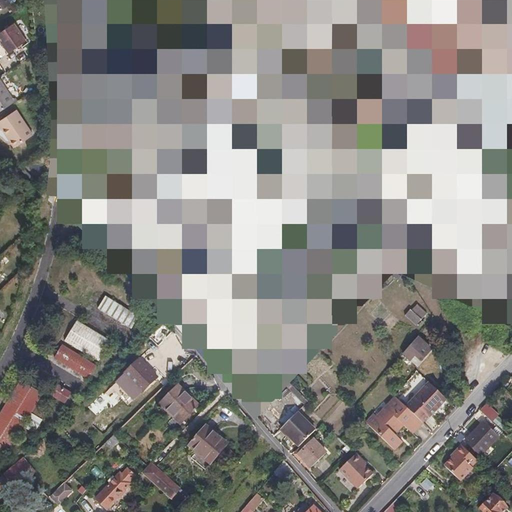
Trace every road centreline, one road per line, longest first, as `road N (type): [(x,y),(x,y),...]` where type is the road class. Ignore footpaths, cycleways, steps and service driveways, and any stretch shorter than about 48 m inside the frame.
road 1 (residential): [(168,322),(337,511)]
road 2 (residential): [(368,511),(511,365)]
